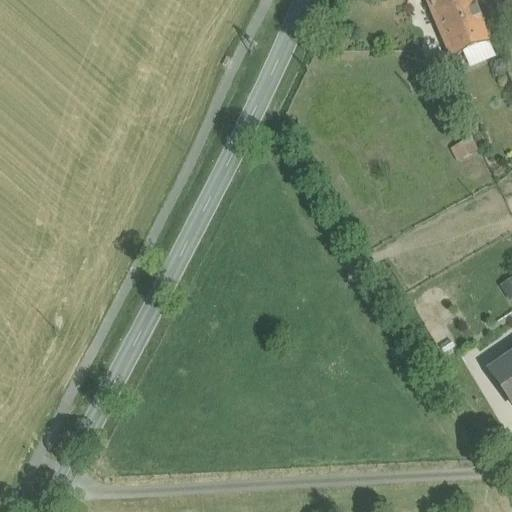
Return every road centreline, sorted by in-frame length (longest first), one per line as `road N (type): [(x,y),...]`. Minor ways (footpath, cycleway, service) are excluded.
road 1 (tertiary): [(33,511),(286,0)]
road 2 (track): [(511,482),(96,500),(56,465)]
